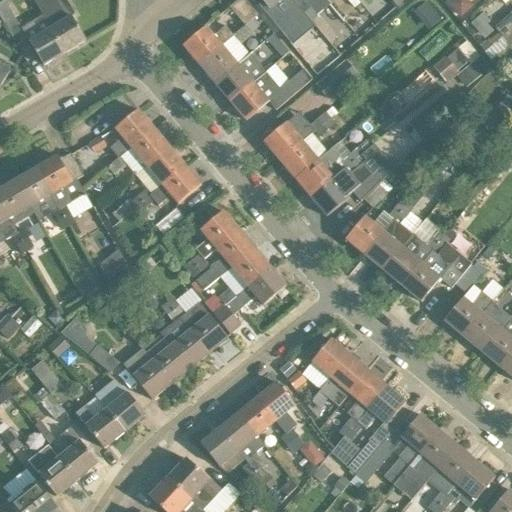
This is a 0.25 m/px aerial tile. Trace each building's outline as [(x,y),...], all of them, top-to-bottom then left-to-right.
[(71,18),(68,20),(56,0),(33,0),(42,17),(50,30),(51,30),(65,55),(86,42),(71,18)] [(258,16),(244,0),(239,0),(229,9),(244,28),(253,20),(258,16)] [(260,0),(277,19),(296,3),(293,0),(260,0)] [(324,0),(293,0),(296,3),(299,6),(293,12),(299,19),(310,10),(316,17),(318,16),(330,6),(324,0)] [(356,0),(346,0),(354,9),(360,4),(356,0)] [(511,13),(494,29),(498,33),(501,38),(511,29),(511,0),(510,0),(508,3),(511,7),(511,13)] [(0,18),(12,39),(23,32),(21,29),(20,29),(4,2),(0,3),(0,18)] [(490,22),(483,14),(471,25),(484,41),(494,33),(487,25),(490,22)] [(311,22),(321,35),(329,44),(336,38),(318,16),(316,17),(311,22)] [(42,17),(21,29),(23,32),(44,67),(65,55),(51,30),(50,30),(42,17)] [(253,20),(244,28),(233,37),(240,46),(252,35),(251,33),(259,27),(253,20)] [(213,37),(206,28),(183,48),(199,66),(222,47),(233,37),(225,27),(213,37)] [(511,29),(501,38),(510,47),(511,44),(511,29)] [(501,38),(498,33),(487,42),(491,47),(501,38)] [(284,48),(273,36),(266,41),(277,54),(284,48)] [(237,66),(222,47),(199,66),(215,85),(237,66)] [(469,61),(460,51),(457,47),(432,69),(445,84),(471,63),(469,61)] [(237,66),(215,85),(230,104),(265,74),(249,56),(237,66)] [(328,101),(358,75),(345,61),(316,86),(328,101)] [(0,88),(10,72),(0,65),(0,88)] [(483,76),(473,65),(458,78),(468,89),(483,76)] [(286,86),(279,91),(265,74),(230,104),(246,122),(268,104),(274,111),(287,100),(286,99),(292,94),(310,80),(303,72),(286,86)] [(416,84),(422,91),(433,82),(426,75),(416,84)] [(511,100),(509,98),(496,111),(507,122),(511,117),(511,100)] [(138,111),(115,130),(122,139),(109,150),(118,160),(119,160),(131,149),(154,130),(138,111)] [(318,121),(327,131),(334,125),(325,115),(318,121)] [(315,132),(319,138),(327,131),(318,121),(310,127),(306,123),(294,133),(287,124),(264,143),(279,162),(302,143),(315,132)] [(170,149),(154,130),(131,149),(147,168),(170,149)] [(88,145),(88,146),(94,155),(106,148),(100,138),(88,145)] [(356,150),(356,151),(360,156),(374,144),(369,138),(356,150)] [(279,162),(295,181),(318,162),(302,143),(279,162)] [(185,167),(170,149),(147,168),(162,186),(185,167)] [(295,181),(311,199),(333,180),(345,169),(350,175),(358,168),(349,157),(341,164),(330,151),(318,162),(295,181)] [(360,156),(356,151),(349,157),(358,168),(350,175),(345,169),(333,180),(311,199),(327,218),(350,199),(348,197),(352,193),(361,203),(386,178),(379,169),(372,176),(362,165),(365,162),(360,156)] [(36,170),(51,196),(59,210),(53,213),(58,222),(70,215),(66,206),(85,195),(77,181),(83,177),(71,155),(60,161),(58,158),(36,170)] [(119,160),(118,160),(108,169),(114,177),(125,168),(119,160)] [(170,196),(178,206),(201,186),(185,167),(162,186),(149,196),(145,191),(137,198),(146,208),(153,202),(157,208),(170,196)] [(30,209),(51,196),(36,170),(15,182),(30,209)] [(364,201),(372,209),(392,189),(390,188),(397,181),(390,174),(379,186),(364,201)] [(15,182),(0,190),(0,203),(10,220),(30,209),(15,182)] [(396,209),(407,218),(424,196),(419,192),(408,206),(402,201),(396,209)] [(139,215),(146,208),(137,198),(129,204),(127,201),(110,215),(117,224),(135,210),(139,215)] [(0,229),(6,240),(11,237),(17,234),(17,233),(10,220),(0,203),(0,229)] [(374,224),(365,217),(346,241),(365,257),(395,221),(400,226),(407,218),(396,209),(389,217),(383,212),(374,224)] [(163,235),(183,219),(175,210),(155,226),(163,235)] [(223,213),(200,232),(216,251),(239,232),(223,213)] [(75,223),(70,215),(58,222),(63,230),(75,223)] [(413,236),(400,226),(395,221),(365,257),(383,272),(402,248),(413,236)] [(402,248),(383,272),(402,287),(431,252),(437,257),(444,248),(433,240),(439,232),(425,221),(413,236),(402,248)] [(458,221),(445,237),(439,232),(433,240),(444,248),(462,225),(458,221)] [(17,234),(11,237),(16,246),(28,239),(23,230),(17,233),(17,234)] [(203,293),(232,269),(255,250),(239,232),(216,251),(222,258),(209,269),(210,271),(195,282),(203,293)] [(33,261),(27,251),(33,248),(28,239),(16,246),(21,255),(27,265),(33,261)] [(498,250),(492,245),(484,255),(490,260),(498,250)] [(99,266),(108,281),(127,266),(118,250),(99,266)] [(271,269),(255,250),(232,269),(248,288),(271,269)] [(441,280),(433,273),(442,261),(437,257),(431,252),(402,287),(421,303),(441,280)] [(192,263),(200,273),(208,267),(199,256),(192,263)] [(454,286),(466,296),(473,287),(487,270),(475,260),(454,286)] [(192,263),(184,270),(193,280),(200,273),(192,263)] [(255,298),(263,307),(278,294),(285,288),(286,288),(271,269),(248,288),(235,299),(218,314),(215,316),(230,335),(240,326),(232,316),(255,298)] [(289,293),(285,288),(278,294),(282,299),(289,293)] [(218,314),(235,299),(228,290),(210,305),(218,314)] [(463,338),(492,302),(484,296),(473,307),(463,299),(444,322),(463,338)] [(162,309),(168,317),(179,307),(172,300),(162,309)] [(482,353),(501,330),(510,319),(509,318),(509,319),(497,309),(498,307),(492,302),(463,338),(482,353)] [(228,340),(209,317),(198,304),(185,315),(179,320),(208,356),(228,340)] [(189,371),(208,356),(179,320),(185,315),(179,307),(168,317),(174,324),(159,335),(163,339),(189,371)] [(8,315),(0,322),(0,330),(9,339),(21,327),(8,315)] [(511,318),(511,320),(510,319),(501,330),(482,353),(500,369),(511,354),(511,318)] [(129,335),(135,343),(141,339),(135,330),(129,335)] [(59,360),(71,348),(61,338),(49,349),(59,360)] [(171,386),(189,371),(163,339),(145,354),(171,386)] [(312,364),(330,379),(350,356),(331,341),(312,364)] [(88,358),(110,375),(118,363),(96,347),(88,358)] [(142,351),(123,366),(133,379),(133,378),(152,401),(171,386),(145,354),(142,351)] [(511,378),(511,354),(500,369),(511,378)] [(328,383),(312,402),(319,408),(328,399),(338,408),(349,395),(368,372),(350,356),(330,379),(328,383)] [(61,387),(42,362),(31,371),(50,396),(61,387)] [(296,371),(289,364),(280,371),(287,379),(296,371)] [(349,395),(357,402),(346,415),(351,419),(352,418),(357,423),(386,387),(368,372),(349,395)] [(306,382),(299,374),(288,383),(295,390),(306,382)] [(146,416),(128,394),(114,382),(95,397),(107,411),(125,433),(146,416)] [(2,383),(0,385),(0,406),(13,397),(2,383)] [(285,415),(295,407),(276,384),(257,399),(276,423),(285,435),(280,439),(286,448),(297,438),(291,431),(295,428),(285,415)] [(365,431),(376,418),(386,427),(406,404),(386,387),(357,423),(352,418),(351,419),(345,426),(356,435),(362,428),(365,431)] [(64,413),(49,395),(43,388),(34,397),(39,403),(54,422),(64,413)] [(238,415),(257,438),(276,423),(257,399),(238,415)] [(84,408),(75,414),(104,450),(125,433),(107,411),(94,421),(84,408)] [(257,438),(238,415),(219,430),(237,453),(248,465),(243,470),(249,477),(254,473),(259,469),(261,470),(265,467),(255,454),(264,447),(257,438)] [(395,482),(402,475),(409,467),(419,455),(439,432),(420,416),(401,439),(409,446),(392,466),(383,478),(393,485),(395,482)] [(55,441),(40,422),(34,427),(49,446),(55,441)] [(0,426),(0,435),(9,429),(4,423),(0,426)] [(344,438),(349,443),(356,435),(345,426),(338,435),(343,439),(344,438)] [(0,436),(12,452),(21,446),(9,429),(0,435),(0,436)] [(98,464),(70,429),(61,437),(71,449),(59,459),(77,481),(98,464)] [(237,453),(219,430),(200,445),(219,468),(237,453)] [(430,480),(438,470),(457,447),(439,432),(419,455),(409,467),(402,475),(395,482),(393,485),(402,494),(420,472),(430,480)] [(297,438),(286,448),(293,455),(298,451),(304,446),(297,438)] [(370,438),(359,451),(345,467),(356,477),(381,448),(370,438)] [(36,457),(28,463),(56,498),(77,481),(59,459),(49,446),(36,457)] [(457,447),(438,470),(430,480),(448,495),(476,463),(457,447)] [(190,500),(202,511),(221,492),(186,460),(168,479),(190,500)] [(458,501),(467,509),(468,510),(495,479),(476,463),(448,495),(446,498),(441,494),(434,501),(445,510),(451,504),(454,507),(458,501)] [(327,474),(320,468),(312,478),(319,484),(327,474)] [(255,485),(265,477),(261,470),(259,469),(254,473),(249,477),(255,485)] [(276,484),(269,475),(261,481),(269,490),(276,484)] [(342,477),(334,487),(335,489),(330,495),(336,499),(350,484),(342,477)] [(363,483),(356,478),(350,484),(357,490),(363,483)] [(150,499),(163,511),(202,511),(190,500),(168,479),(150,499)] [(54,511),(58,509),(35,481),(24,491),(25,492),(9,506),(14,511),(54,511)] [(10,497),(2,489),(0,486),(0,507),(6,501),(10,497)] [(511,511),(511,493),(509,491),(490,511),(511,511)] [(428,509),(431,511),(443,511),(445,510),(434,501),(428,509)]
